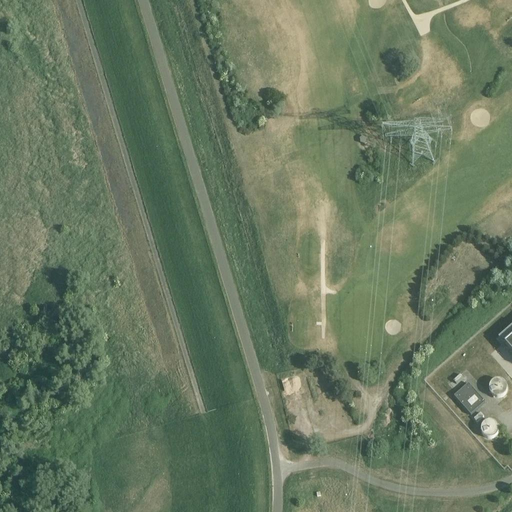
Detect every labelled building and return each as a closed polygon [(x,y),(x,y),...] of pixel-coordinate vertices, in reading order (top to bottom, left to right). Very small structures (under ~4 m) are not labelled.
[(511,328),(499,340),(509,351),(510,351),(511,352),(511,328)] [(456,385),(463,379),(460,376),(454,382),(456,385)] [(504,384),(501,381),(497,380),(493,381),(490,384),(488,387),(488,391),(490,394),(493,397),(496,398),(500,398),(503,396),(505,392),(506,388),(504,384)] [(467,384),(454,396),(471,415),(484,403),(467,384)] [(477,412),(469,416),(472,421),(480,417),(477,412)] [(482,427),(481,431),(482,434),(484,438),(488,439),(492,439),(495,438),(498,434),(499,431),(498,427),(495,424),(492,422),(488,422),(484,424),(482,427)]
